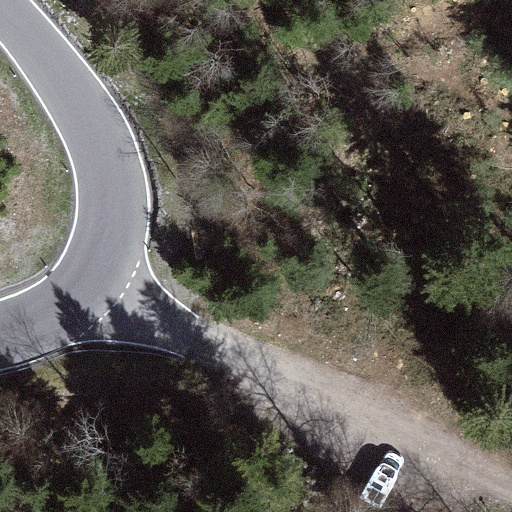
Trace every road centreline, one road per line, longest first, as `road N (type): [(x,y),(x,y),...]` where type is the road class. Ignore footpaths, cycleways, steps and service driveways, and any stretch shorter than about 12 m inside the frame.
road 1 (track): [(88,288),(511,502)]
road 2 (secondary): [(0,336),(63,310),(88,288),(110,213),(108,176),(88,117),(0,1)]
